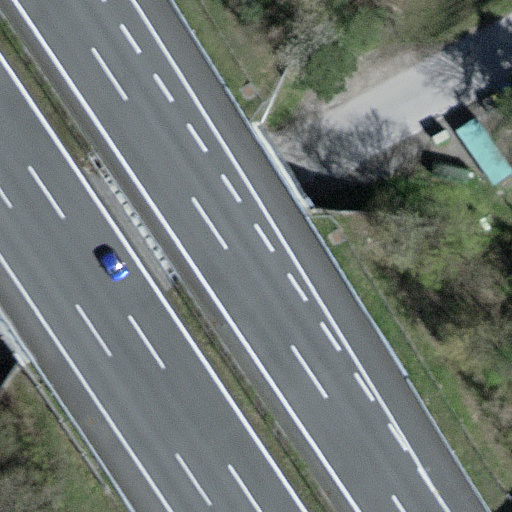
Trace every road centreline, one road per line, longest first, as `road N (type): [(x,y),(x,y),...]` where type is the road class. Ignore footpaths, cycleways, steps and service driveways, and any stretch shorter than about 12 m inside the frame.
road 1 (motorway): [(407,511),(61,0)]
road 2 (residential): [(511,48),(0,318)]
road 3 (motorway): [(0,156),(237,511)]
